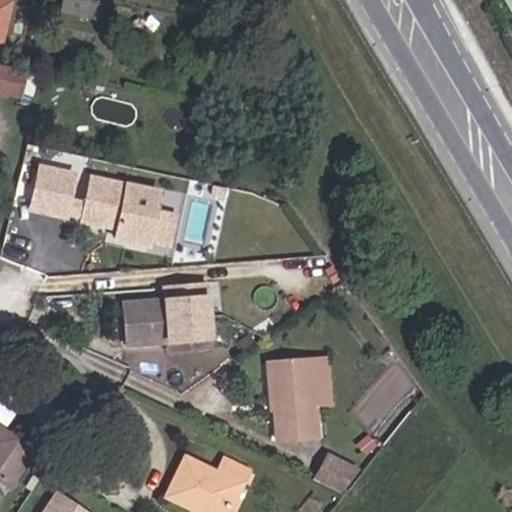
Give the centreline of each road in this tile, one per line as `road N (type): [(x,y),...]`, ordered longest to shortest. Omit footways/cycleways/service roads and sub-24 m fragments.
road 1 (secondary): [(380,0),(511,239)]
road 2 (secondary): [(511,165),(421,0)]
